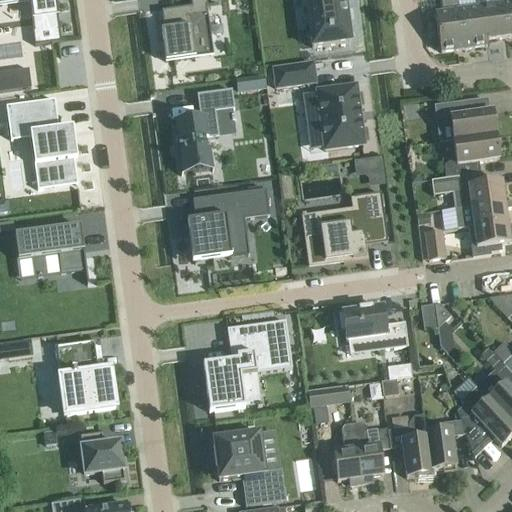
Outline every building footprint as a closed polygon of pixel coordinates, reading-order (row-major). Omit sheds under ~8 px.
[(0,0),(0,4),(25,1),(25,2),(29,1),(33,34),(58,30),(59,43),(35,46),(35,48),(59,44),(60,45),(61,45),(57,15),(58,15),(55,0),(0,0)] [(190,0),(191,8),(161,12),(164,34),(166,33),(167,41),(162,41),(164,54),(165,60),(166,64),(173,63),(195,60),(193,50),(211,47),(207,19),(207,17),(206,8),(218,6),(218,5),(207,7),(205,0),(190,0)] [(344,0),(305,0),(312,50),(350,44),(344,0)] [(456,0),(441,0),(443,14),(435,15),(441,54),(463,51),(456,0)] [(459,12),(457,0),(456,0),(463,51),(485,48),(480,9),(459,12)] [(511,4),(502,6),(507,39),(511,38),(511,4)] [(502,6),(480,9),(485,48),(487,48),(486,42),(507,39),(502,6)] [(313,66),(273,71),(276,91),(316,85),(313,66)] [(28,71),(16,72),(18,91),(30,90),(28,71)] [(265,79),(236,83),(237,94),(266,90),(265,79)] [(356,88),(316,93),(325,153),(364,147),(356,88)] [(175,123),(174,124),(181,178),(182,178),(182,176),(212,172),(212,174),(213,174),(210,152),(206,152),(205,142),(218,140),(215,115),(234,112),(232,93),(197,97),(200,122),(176,126),(175,123)] [(54,102),(6,109),(11,143),(13,142),(12,139),(30,137),(34,167),(49,165),(52,187),(75,184),(75,187),(77,187),(74,162),(77,161),(73,131),(72,129),(55,132),(51,104),(55,104),(54,102)] [(444,108),(436,109),(438,123),(445,122),(446,126),(449,129),(452,128),(454,144),(495,138),(492,114),(475,117),(473,104),(463,105),(444,108)] [(452,162),(444,168),(446,181),(459,179),(461,179),(481,176),(479,164),(499,162),(495,138),(454,144),(456,161),(452,162)] [(420,175),(411,177),(413,186),(421,184),(420,175)] [(446,181),(431,183),(433,198),(456,195),(458,211),(504,204),(502,184),(468,188),(460,189),(459,179),(446,181)] [(195,224),(189,225),(195,264),(195,266),(196,266),(196,262),(231,257),(228,241),(247,238),(245,222),(269,219),(265,192),(193,202),(195,222),(195,224)] [(308,238),(307,238),(311,266),(310,266),(310,268),(344,263),(344,264),(343,264),(343,266),(366,263),(364,248),(388,245),(381,195),(354,199),(354,201),(355,200),(357,214),(321,218),(321,217),(320,218),(322,236),(309,238),(308,238)] [(458,211),(455,211),(458,231),(468,230),(507,225),(505,211),(511,210),(511,203),(504,204),(458,211)] [(417,217),(418,228),(431,227),(429,216),(417,217)] [(507,225),(468,230),(472,261),(491,258),(490,255),(499,254),(498,247),(510,246),(511,244),(511,231),(511,230),(508,231),(507,225)] [(268,236),(251,239),(257,282),(289,277),(281,226),(267,228),(268,236)] [(65,230),(14,237),(18,262),(58,257),(61,276),(85,273),(87,288),(88,287),(85,260),(83,260),(79,228),(65,230)] [(445,261),(442,241),(442,234),(425,236),(426,244),(429,264),(445,261)] [(493,305),(505,320),(511,314),(511,297),(508,292),(493,305)] [(437,325),(438,331),(438,330),(448,322),(451,319),(440,308),(440,307),(434,308),(437,325)] [(360,314),(339,316),(341,333),(345,333),(346,344),(376,340),(378,354),(408,349),(405,326),(385,328),(382,311),(371,312),(371,311),(359,312),(360,314)] [(222,365),(203,367),(209,415),(245,410),(241,378),(292,371),(286,324),(227,332),(232,367),(223,368),(222,365)] [(30,342),(0,346),(0,363),(33,359),(30,342)] [(65,417),(115,410),(110,373),(98,374),(94,344),(57,349),(57,351),(68,350),(72,378),(60,380),(65,417)] [(511,357),(503,367),(511,376),(511,357)] [(502,366),(477,389),(488,401),(511,426),(511,376),(503,367),(502,366)] [(387,370),(389,383),(396,382),(412,380),(410,367),(387,370)] [(398,398),(396,382),(389,383),(381,384),(383,400),(398,398)] [(349,405),(347,389),(308,394),(310,410),(349,405)] [(464,408),(457,414),(458,417),(460,423),(466,438),(467,440),(481,427),(501,449),(511,438),(511,426),(488,401),(477,389),(460,405),(464,408)] [(409,431),(388,434),(389,442),(390,452),(402,450),(404,461),(406,481),(432,477),(431,473),(425,436),(426,436),(424,417),(414,419),(408,426),(409,431)] [(426,436),(425,436),(431,473),(455,470),(451,439),(466,438),(460,423),(436,427),(437,434),(426,436)] [(353,427),(361,487),(373,485),(372,479),(383,478),(383,476),(381,458),(379,448),(368,450),(366,429),(361,426),(353,427)] [(361,487),(353,427),(345,428),(341,433),(344,453),(333,455),(337,484),(349,483),(349,489),(361,487)] [(383,432),(376,433),(378,444),(383,443),(389,442),(388,434),(387,431),(383,432)] [(54,434),(43,435),(45,447),(56,446),(54,434)] [(86,477),(102,475),(103,486),(125,483),(121,452),(120,452),(119,446),(104,448),(102,436),(80,439),(86,477)] [(218,471),(220,484),(243,480),(247,510),(287,505),(282,473),(266,475),(261,436),(214,442),(216,454),(215,454),(217,472),(218,471)] [(128,511),(128,508),(98,511),(85,511),(84,502),(51,506),(51,511),(128,511)]
